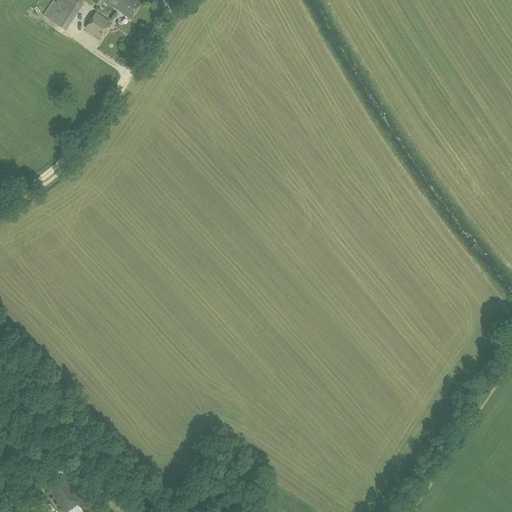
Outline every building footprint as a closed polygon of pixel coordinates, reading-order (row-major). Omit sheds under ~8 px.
[(57,0),(47,16),(65,28),(82,3),(77,0),(57,0)] [(104,0),(104,1),(130,19),(142,2),(139,0),(104,0)] [(85,28),(100,37),(110,22),(96,12),(85,28)] [(123,44),(128,48),(132,42),(127,38),(123,44)] [(98,511),(95,511),(94,511),(87,511),(86,511),(85,511),(83,511),(78,505),(82,502),(61,474),(46,485),(65,511),(98,511)]
